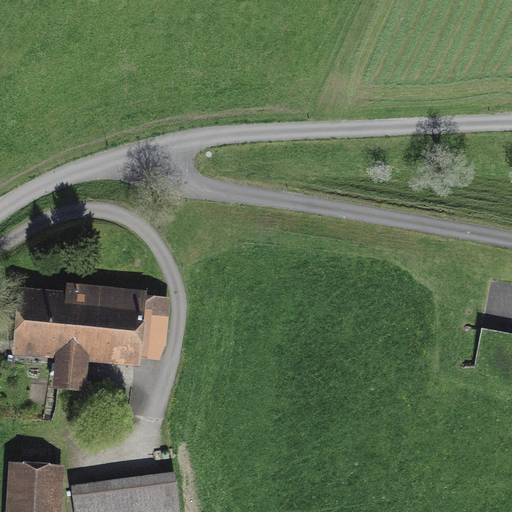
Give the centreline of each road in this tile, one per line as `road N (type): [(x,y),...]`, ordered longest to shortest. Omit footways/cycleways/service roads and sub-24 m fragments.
road 1 (track): [(0,210),(59,176),(190,141),(511,121)]
road 2 (track): [(135,153),(180,179),(511,240)]
